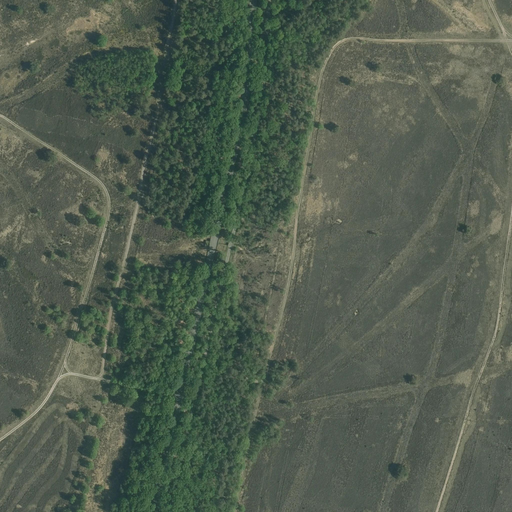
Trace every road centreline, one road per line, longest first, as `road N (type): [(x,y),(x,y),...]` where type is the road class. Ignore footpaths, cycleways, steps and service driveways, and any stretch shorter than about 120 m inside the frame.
road 1 (unknown): [(506,40),(350,38),(332,48),(314,108),(288,288),(235,511)]
road 2 (secondary): [(153,511),(241,118),(253,0)]
road 3 (track): [(101,379),(175,0)]
road 4 (track): [(0,115),(105,190),(108,215),(62,371),(101,379)]
road 5 (track): [(511,216),(494,338),(436,511)]
